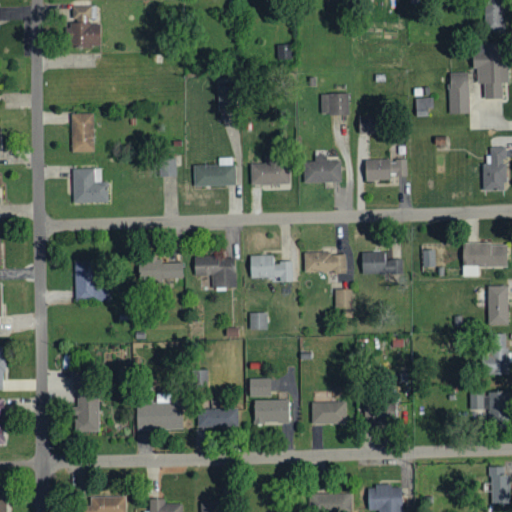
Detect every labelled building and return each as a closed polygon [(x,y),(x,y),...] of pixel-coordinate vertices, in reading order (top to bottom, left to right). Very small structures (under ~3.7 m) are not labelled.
[(505,32),(503,0),(483,0),(484,33),(505,32)] [(99,23),(90,23),(90,7),(73,7),(73,23),(70,23),(70,47),(99,47),(99,23)] [(484,100),(501,100),(501,83),(506,83),(506,44),(477,44),(477,53),(472,53),(472,68),(477,68),(477,84),(484,84),(484,100)] [(468,73),(448,73),(449,114),(469,114),(468,73)] [(218,110),(235,109),(234,86),(218,87),(218,110)] [(348,94),(320,94),(320,116),(348,115),(348,94)] [(432,97),(415,97),(415,110),(432,110),(432,97)] [(71,153),(93,152),(93,114),(71,114),(71,153)] [(357,117),(358,134),(375,134),(375,116),(357,117)] [(505,163),(505,148),(490,147),(489,164),(482,164),(482,191),(505,191),(505,163)] [(303,184),(340,183),(340,161),(326,161),(325,155),(315,155),(315,162),(303,162),(303,184)] [(159,177),(176,176),(175,158),(158,159),(159,177)] [(218,165),(193,166),(193,187),(234,186),(233,158),(218,158),(218,165)] [(364,160),(364,181),(391,180),(390,176),(406,176),(405,159),(364,160)] [(250,184),(289,186),(289,165),(250,164),(250,184)] [(73,204),(108,203),(107,182),(100,182),(100,168),(72,169),(73,204)] [(462,277),(478,277),(478,267),(506,268),(507,244),(462,244),(462,277)] [(421,250),(422,268),(435,268),(434,250),(421,250)] [(385,252),(361,253),(361,275),(402,274),(402,259),(385,260),(385,252)] [(304,274),(346,273),(345,253),(303,254),(304,274)] [(249,256),(249,279),(279,278),(279,283),(292,282),(291,262),(273,263),(273,256),(249,256)] [(211,289),(235,288),(234,257),(193,258),(193,276),(211,276),(211,289)] [(182,280),(182,263),(160,264),(160,259),(138,259),(138,281),(182,280)] [(75,302),(110,301),(110,283),(96,284),(95,261),(74,262),(75,302)] [(488,326),(508,325),(507,286),(486,287),(488,326)] [(352,308),(352,290),(335,289),(335,308),(352,308)] [(266,330),(266,313),(249,314),(249,330),(266,330)] [(508,333),(486,333),(487,374),(508,374),(508,333)] [(72,389),(83,389),(84,372),(72,372),(72,389)] [(269,377),(248,378),(249,396),(270,396),(269,377)] [(483,391),(469,391),(469,410),(483,410),(483,391)] [(489,391),(488,421),(508,421),(508,391),(489,391)] [(181,401),(170,401),(170,393),(155,393),(156,402),(135,403),(136,430),(182,428),(181,401)] [(98,431),(99,396),(77,395),(76,431),(98,431)] [(395,397),(363,396),(363,416),(372,416),(372,423),(395,423),(395,397)] [(253,399),(254,423),(289,423),(288,399),(253,399)] [(346,423),(345,401),(311,401),(311,423),(346,423)] [(237,408),(197,409),(197,427),(238,426),(237,408)] [(503,466),(488,466),(488,482),(482,482),(482,492),(491,491),(491,503),(509,503),(509,474),(503,474),(503,466)] [(367,485),(366,502),(373,502),(372,511),(401,511),(402,486),(367,485)] [(346,511),(347,493),(310,493),(309,511),(346,511)] [(125,511),(125,496),(89,496),(89,505),(75,506),(75,511),(125,511)] [(164,503),(164,498),(149,498),(148,511),(181,511),(181,503),(164,503)] [(221,511),(221,502),(200,503),(199,511),(221,511)]
